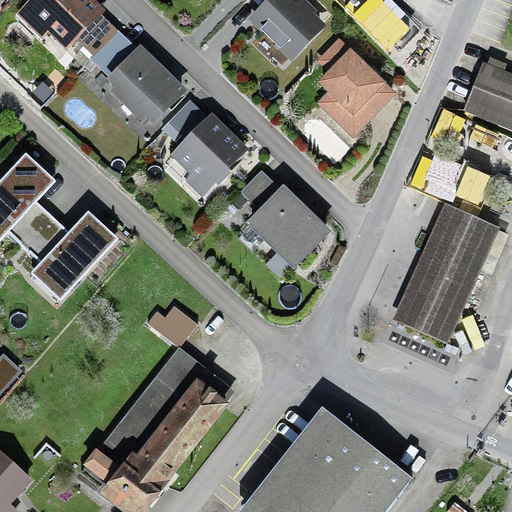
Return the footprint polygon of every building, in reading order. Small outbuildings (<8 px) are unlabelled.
[(37,0),(29,8),(67,44),(98,12),(85,0),(37,0)] [(282,47),(291,56),(319,27),(306,14),(309,12),(298,1),(296,4),(291,0),(275,0),(255,21),(281,48),(282,47)] [(154,121),(181,93),(139,52),(112,80),(154,121)] [(335,117),(353,135),(391,95),(350,55),(322,84),(345,106),(335,117)] [(464,112),(511,131),(511,75),(483,64),(464,112)] [(210,121),(177,155),(196,173),(199,170),(212,183),(214,181),(218,185),(229,174),(225,170),(241,154),(210,121)] [(0,182),(0,241),(7,234),(24,249),(52,218),(36,203),(55,183),(26,155),(0,182)] [(294,266),(326,234),(283,192),(251,224),(294,266)] [(427,273),(404,325),(447,344),(498,230),(451,208),(423,271),(427,273)] [(88,213),(69,234),(52,218),(24,249),(40,264),(31,274),(60,302),(117,240),(88,213)] [(231,390),(179,349),(198,325),(174,307),(165,319),(157,312),(147,324),(179,349),(81,474),(129,511),(143,511),(225,406),(220,403),(231,390)] [(322,409),(240,511),(386,511),(412,481),(322,409)] [(0,511),(28,481),(0,456),(0,511)]
